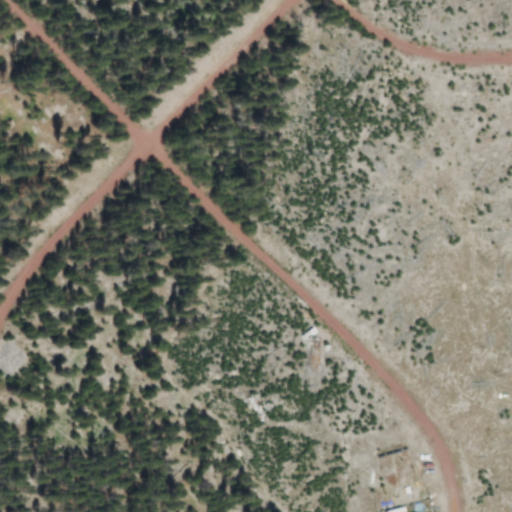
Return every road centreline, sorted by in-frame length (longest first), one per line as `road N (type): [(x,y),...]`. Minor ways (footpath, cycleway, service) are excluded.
road 1 (residential): [(454,511),(427,430),(396,392),(0,2)]
road 2 (residential): [(0,299),(293,0)]
road 3 (residential): [(332,0),(392,43),(434,56),(511,56)]
